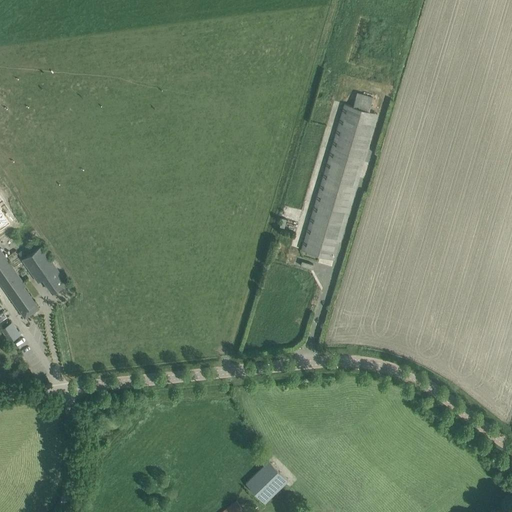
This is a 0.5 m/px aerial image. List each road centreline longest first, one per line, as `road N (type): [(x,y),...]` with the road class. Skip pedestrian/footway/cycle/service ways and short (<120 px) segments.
road 1 (unclassified): [(68,388),(333,361),(377,364),(420,380),(511,448)]
road 2 (unclassified): [(62,511),(74,476),(68,388)]
